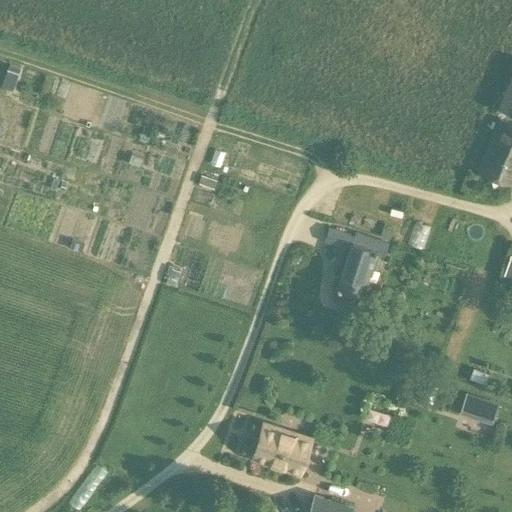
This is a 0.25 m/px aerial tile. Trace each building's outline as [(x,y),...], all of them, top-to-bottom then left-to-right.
[(15,83),(21,68),(9,64),(3,79),(15,83)] [(511,110),(511,73),(499,105),(511,110)] [(511,184),(511,124),(500,119),(478,170),(511,184)] [(144,124),(140,139),(148,141),(152,127),(144,124)] [(214,188),(217,178),(201,174),(199,183),(214,188)] [(383,226),(380,234),(389,237),(392,229),(383,226)] [(386,252),(389,243),(355,232),(354,236),(329,228),(325,240),(350,248),(338,287),(357,293),(362,279),(367,281),(377,249),(386,252)] [(73,238),(70,247),(82,251),(84,242),(73,238)] [(357,293),(354,302),(365,306),(373,283),(367,281),(362,279),(357,293)] [(386,349),(391,335),(371,329),(367,342),(386,349)] [(473,366),(469,377),(484,383),(488,372),(473,366)] [(472,415),(478,398),(467,394),(461,412),(472,415)] [(311,437),(264,422),(252,458),(300,473),(311,437)] [(314,494),(308,511),(358,511),(352,510),(352,507),(315,494),(314,494)]
